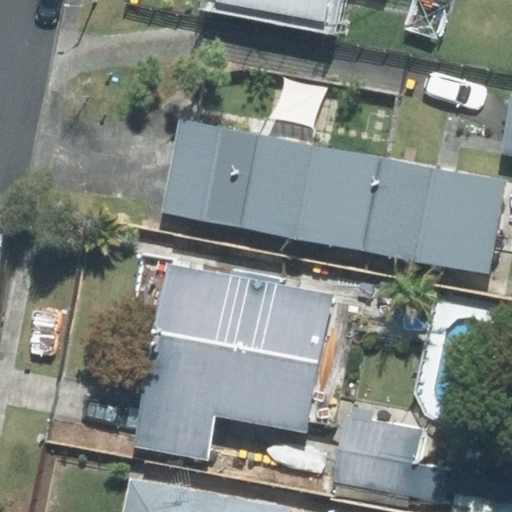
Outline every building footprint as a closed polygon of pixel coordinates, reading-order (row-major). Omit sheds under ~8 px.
[(214,0),(214,6),(320,29),(326,0),(214,0)] [(511,96),(501,157),(511,158),(511,96)] [(217,133),(180,123),(160,219),(237,231),(296,245),(361,255),(414,267),(488,277),(503,184),(434,175),(378,163),(316,153),(257,139),(217,133)] [(332,297),(167,267),(133,453),(209,464),(214,421),(262,429),(254,469),(448,504),(455,465),(418,459),(424,430),(372,420),(374,413),(354,409),(352,417),(343,416),(338,444),(306,439),(332,297)] [(291,511),(292,511),(128,482),(122,511),(291,511)]
